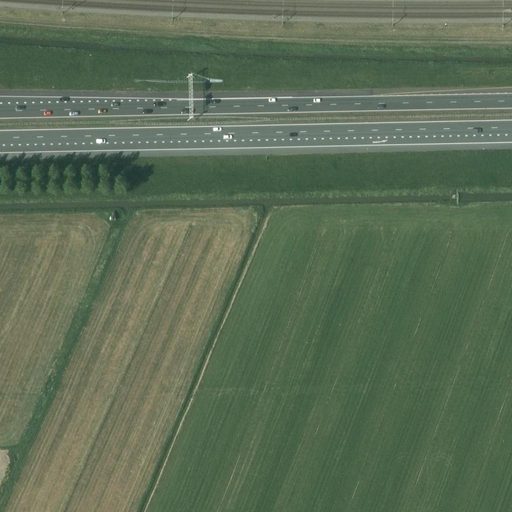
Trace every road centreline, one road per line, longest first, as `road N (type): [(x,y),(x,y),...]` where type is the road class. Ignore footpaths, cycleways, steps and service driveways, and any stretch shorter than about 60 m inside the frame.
road 1 (track): [(511,43),(0,24)]
road 2 (motorway): [(0,138),(511,126)]
road 3 (motorway): [(511,102),(0,109)]
